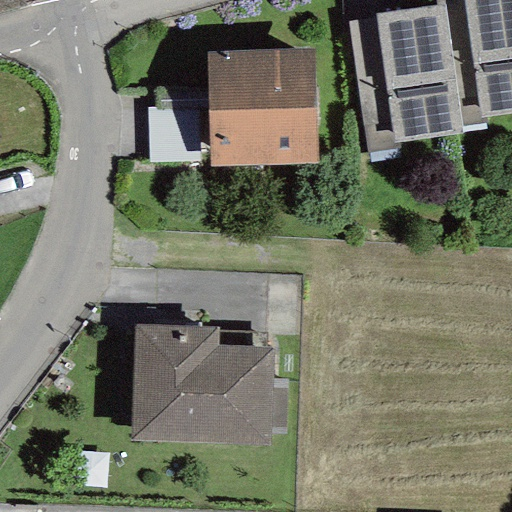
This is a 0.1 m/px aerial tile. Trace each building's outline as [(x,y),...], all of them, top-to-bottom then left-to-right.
[(484,118),(511,114),(511,0),(434,0),(436,7),(443,6),(459,128),(485,125),(484,118)] [(398,143),(460,135),(459,128),(443,6),(436,7),(375,16),(376,20),(347,24),(366,155),(399,151),(398,143)] [(313,49),(206,52),(209,167),(316,164),(313,49)] [(148,164),(199,163),(197,110),(147,111),(148,164)] [(127,442),(267,447),(269,436),(270,380),(271,349),(216,347),(217,327),(132,324),(127,442)] [(285,380),(270,380),(269,436),(284,436),(285,380)]
